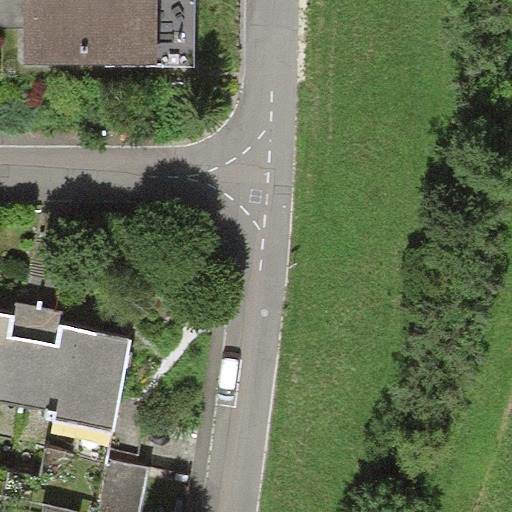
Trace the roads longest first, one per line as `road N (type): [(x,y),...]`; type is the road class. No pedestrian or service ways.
road 1 (residential): [(268,172),(231,511)]
road 2 (residential): [(268,172),(0,170)]
road 3 (residential): [(269,0),(268,172)]
